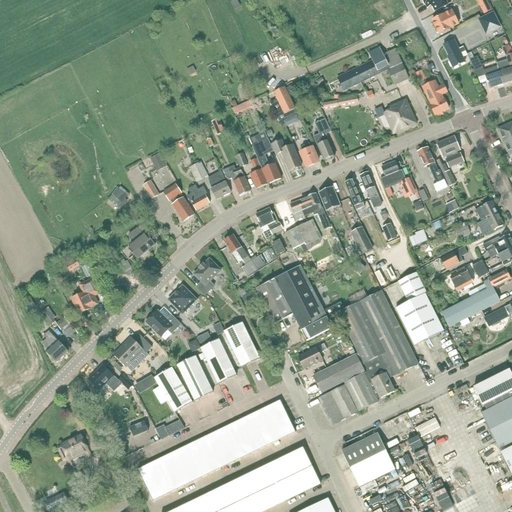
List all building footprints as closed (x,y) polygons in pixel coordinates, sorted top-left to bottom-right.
[(445,0),(421,0),(424,5),(425,5),(427,9),(431,7),(434,12),(451,4),(450,3),(448,5),(445,0)] [(477,0),(484,14),(491,11),(486,0),(477,0)] [(456,24),(453,18),(450,12),(443,15),(432,20),(433,21),(431,23),(433,26),(435,27),(439,34),(450,29),(450,28),(456,24)] [(494,12),(478,20),(486,35),(501,27),(494,12)] [(461,54),(465,52),(463,48),(459,50),(454,40),(443,46),(450,60),(449,60),(453,68),(465,62),(461,54)] [(347,77),(339,81),(344,90),(351,86),(352,87),(390,69),(380,48),(369,54),(373,61),(345,74),(346,76),(347,77)] [(508,67),(511,65),(511,54),(506,56),(508,61),(502,63),(503,65),(497,67),(503,85),(511,81),(511,68),(509,70),(508,67)] [(497,67),(484,71),(477,57),(470,60),(478,78),(485,76),(486,78),(489,90),(503,85),(497,67)] [(306,71),(309,66),(303,63),(300,68),(306,71)] [(390,69),(388,70),(395,86),(398,84),(409,80),(403,66),(402,64),(390,69)] [(423,72),(417,75),(422,88),(431,106),(430,106),(435,116),(449,110),(442,95),(447,93),(443,85),(435,89),(432,84),(427,86),(425,82),(427,81),(423,72)] [(291,99),(289,100),(284,89),(275,93),(280,104),(276,106),(282,120),(297,114),(291,99)] [(264,95),(266,103),(272,101),(270,93),(264,95)] [(361,106),(367,103),(363,95),(357,99),(361,106)] [(382,107),(375,110),(379,118),(385,115),(394,134),(416,124),(406,101),(390,108),(391,110),(385,113),(382,107)] [(238,107),(233,109),(236,115),(241,113),(238,107)] [(290,118),(284,121),(286,127),(293,124),(290,118)] [(324,161),(335,156),(325,134),(330,131),(325,119),(315,124),(319,135),(313,137),(317,146),(318,146),(324,161)] [(217,120),(210,123),(212,128),(219,124),(217,120)] [(510,132),(507,125),(497,130),(507,152),(509,155),(506,155),(500,159),(507,172),(511,170),(511,169),(511,167),(511,164),(511,163),(511,142),(507,133),(510,132)] [(268,138),(267,139),(265,132),(264,130),(258,133),(259,135),(249,139),(251,145),(268,185),(281,179),(275,164),(269,167),(264,156),(262,151),(271,146),(268,138)] [(270,130),(265,132),(267,139),(268,138),(273,136),(270,130)] [(454,138),(438,145),(444,159),(446,157),(448,161),(446,162),(449,168),(463,161),(460,155),(458,156),(457,153),(460,152),(454,138)] [(281,153),(289,172),(301,167),(293,146),(285,149),(281,141),(272,145),(276,155),(281,153)] [(309,143),(301,146),(304,152),(301,153),(307,168),(318,163),(312,148),(311,149),(309,143)] [(440,172),(440,173),(429,149),(418,153),(425,169),(429,167),(433,176),(436,184),(444,180),(440,172)] [(151,159),(156,167),(164,162),(159,154),(151,159)] [(242,155),(236,157),(241,168),(247,166),(242,155)] [(257,190),(268,185),(261,170),(256,159),(251,162),(255,173),(250,175),(257,190)] [(395,162),(388,165),(395,180),(396,184),(400,183),(407,198),(410,196),(418,193),(411,178),(406,180),(402,171),(399,172),(395,162)] [(202,180),(208,177),(201,163),(195,165),(202,180)] [(196,182),(202,180),(195,165),(190,168),(196,182)] [(383,179),(380,180),(384,190),(390,187),(396,184),(395,180),(388,165),(381,168),(386,178),(383,179)] [(444,165),(439,167),(450,189),(456,186),(449,171),(448,172),(444,165)] [(240,168),(236,170),(234,166),(223,171),(227,181),(235,177),(237,181),(233,182),(240,197),(250,192),(240,168)] [(230,193),(225,183),(225,182),(221,172),(208,178),(211,188),(211,187),(212,190),(211,190),(217,200),(230,193)] [(379,196),(375,187),(376,187),(370,173),(360,177),(366,191),(370,200),(379,196)] [(353,180),(345,184),(356,209),(364,206),(353,180)] [(143,186),(152,200),(159,195),(151,181),(143,186)] [(184,222),(194,215),(183,198),(183,199),(180,194),(181,194),(175,185),(164,193),(169,202),(170,201),(173,205),(172,205),(184,222)] [(196,211),(209,204),(205,196),(207,194),(203,188),(198,191),(195,186),(188,190),(191,195),(186,197),(190,204),(192,203),(196,211)] [(118,187),(109,197),(120,206),(129,196),(118,187)] [(390,187),(384,190),(387,198),(393,195),(390,187)] [(340,206),(337,198),(333,189),(319,195),(323,204),(324,204),(327,211),(340,206)] [(424,190),(419,192),(423,202),(428,199),(424,190)] [(331,228),(328,222),(323,208),(322,208),(317,195),(303,201),(308,215),(313,214),(314,216),(318,215),(324,230),(331,228)] [(370,200),(374,209),(383,205),(379,196),(370,200)] [(297,220),(308,215),(303,201),(292,205),(297,220)] [(422,202),(413,206),(416,213),(425,209),(422,202)] [(446,206),(450,214),(459,210),(456,202),(446,206)] [(493,203),(477,211),(483,223),(499,215),(493,203)] [(266,239),(270,237),(272,236),(272,235),(283,230),(280,223),(279,223),(274,213),(272,214),(270,208),(256,215),(258,220),(256,221),(259,227),(261,227),(262,228),(261,229),(263,232),(266,239)] [(483,223),(479,225),(485,237),(505,227),(499,215),(483,223)] [(427,224),(430,230),(438,225),(435,219),(427,224)] [(304,245),(305,246),(321,238),(313,221),(287,234),(289,240),(294,250),(304,245)] [(146,234),(149,231),(144,225),(139,229),(138,228),(128,236),(135,244),(128,249),(137,260),(155,245),(146,234)] [(391,225),(383,228),(388,242),(396,238),(391,225)] [(361,255),(373,249),(362,227),(350,233),(361,255)] [(457,240),(469,236),(466,227),(454,231),(455,232),(449,234),(451,241),(457,239),(457,240)] [(416,235),(410,238),(413,247),(414,247),(420,244),(416,235)] [(499,238),(483,246),(484,248),(486,253),(495,248),(498,254),(498,255),(511,248),(511,242),(508,235),(500,239),(499,238)] [(233,237),(224,243),(238,263),(243,260),(246,265),(242,269),(247,277),(257,270),(250,260),(248,257),(247,257),(233,237)] [(280,241),(274,244),(279,255),(286,252),(280,241)] [(121,256),(126,253),(122,247),(117,250),(121,256)] [(460,264),(459,264),(463,261),(461,258),(467,254),(464,247),(453,253),(454,253),(441,260),(443,264),(447,270),(460,264)] [(511,265),(511,263),(511,262),(511,248),(498,255),(502,263),(503,264),(490,270),(493,275),(511,265)] [(268,263),(276,259),(271,249),(263,254),(268,263)] [(250,260),(257,270),(257,271),(267,264),(261,255),(257,258),(256,256),(250,260)] [(120,262),(128,276),(134,273),(129,265),(125,259),(120,262)] [(210,283),(221,272),(210,260),(204,266),(203,265),(203,266),(204,266),(201,269),(200,269),(199,269),(200,270),(194,276),(202,283),(197,288),(205,297),(214,287),(210,283)] [(76,261),(67,266),(70,272),(79,267),(76,261)] [(472,266),(479,279),(489,274),(482,261),(472,266)] [(341,303),(324,311),(300,265),(256,288),(274,324),(293,315),(307,341),(332,328),(327,317),(338,312),(339,314),(341,313),(361,353),(316,375),(324,393),(346,382),(365,372),(361,363),(365,361),(371,371),(347,383),(347,384),(322,397),(335,425),(359,413),(358,413),(361,412),(380,402),(379,398),(382,396),(383,398),(395,392),(389,380),(419,365),(383,292),(368,299),(364,291),(349,298),(353,307),(345,311),(341,303)] [(457,292),(474,283),(466,269),(465,270),(464,267),(456,272),(457,273),(449,278),(457,292)] [(506,272),(483,284),(487,292),(443,314),(449,328),(460,322),(467,319),(498,303),(494,292),(501,289),(499,286),(510,280),(506,272)] [(413,275),(398,283),(399,283),(408,302),(426,293),(417,274),(413,275)] [(97,305),(93,297),(101,294),(94,279),(80,286),(84,295),(83,295),(83,294),(72,299),(76,309),(78,308),(81,314),(90,309),(89,308),(97,305)] [(169,302),(183,316),(197,302),(183,287),(169,302)] [(250,292),(240,297),(245,306),(254,301),(250,292)] [(405,304),(396,308),(415,346),(443,332),(424,294),(405,304)] [(28,311),(34,306),(30,300),(23,304),(28,311)] [(511,305),(511,306),(510,305),(505,308),(505,307),(483,318),(488,328),(509,317),(511,320),(511,318),(511,305)] [(50,326),(56,322),(47,309),(41,313),(50,326)] [(172,316),(167,321),(158,311),(146,323),(161,338),(168,331),(172,334),(181,325),(172,316)] [(61,330),(69,324),(65,318),(56,323),(61,330)] [(467,319),(460,322),(462,327),(469,324),(467,319)] [(225,332),(242,368),(260,360),(242,324),(225,332)] [(57,341),(51,335),(48,332),(44,336),(47,340),(42,344),(48,350),(46,352),(57,363),(68,352),(57,341)] [(208,333),(198,338),(200,344),(211,339),(208,333)] [(131,339),(115,356),(131,372),(148,355),(147,354),(153,349),(141,337),(136,343),(132,339),(131,339)] [(197,340),(189,344),(193,352),(201,349),(197,340)] [(201,349),(219,385),(237,376),(219,340),(201,349)] [(317,348),(298,357),(305,370),(323,361),(317,348)] [(178,366),(196,402),(214,393),(196,357),(178,366)] [(104,367),(90,382),(100,392),(114,378),(104,367)] [(172,368),(155,379),(175,413),(192,403),(172,368)] [(511,374),(511,371),(476,389),(484,406),(511,391),(511,374)] [(123,376),(118,381),(129,391),(134,386),(123,376)] [(511,443),(511,397),(481,413),(499,450),(511,443)] [(281,421),(288,417),(281,401),(273,405),(281,421)] [(273,424),(281,421),(273,405),(266,408),(273,424)] [(266,428),(273,424),(266,408),(258,412),(266,428)] [(258,432),(266,428),(258,412),(251,416),(258,432)] [(251,435),(258,432),(251,416),(243,419),(251,435)] [(288,437),(296,433),(288,417),(281,421),(288,437)] [(243,439),(251,435),(243,419),(236,423),(243,439)] [(164,425),(156,429),(161,440),(169,436),(184,429),(181,421),(165,428),(164,425)] [(281,440),(288,437),(281,421),(273,424),(281,440)] [(133,438),(149,432),(145,422),(130,428),(133,438)] [(236,443),(243,439),(236,423),(228,427),(236,443)] [(273,444),(281,440),(273,424),(266,428),(273,444)] [(228,446),(236,443),(228,427),(221,430),(228,446)] [(266,447),(273,444),(266,428),(258,432),(266,447)] [(370,428),(335,444),(337,448),(371,432),(370,428)] [(221,450),(228,446),(221,430),(213,434),(221,450)] [(258,451),(266,447),(258,432),(251,435),(258,451)] [(397,469),(388,451),(379,433),(343,450),(362,487),(397,469)] [(213,453),(221,450),(213,434),(205,438),(213,453)] [(251,455),(258,451),(251,435),(243,439),(251,455)] [(64,462),(71,460),(88,452),(80,437),(65,445),(59,451),(64,462)] [(206,457),(213,453),(205,438),(198,441),(206,457)] [(243,458),(251,455),(243,439),(236,443),(243,458)] [(404,444),(411,459),(422,454),(415,439),(404,444)] [(198,461),(206,457),(198,441),(190,445),(198,461)] [(236,462),(243,458),(236,443),(228,446),(236,462)] [(191,464),(198,461),(190,445),(183,448),(191,464)] [(228,466),(236,462),(228,446),(221,450),(228,466)] [(183,468),(191,464),(183,448),(175,452),(183,468)] [(267,466),(277,485),(285,502),(321,484),(303,448),(267,466)] [(511,448),(501,454),(511,475),(511,448)] [(221,469),(228,466),(221,450),(213,453),(221,469)] [(176,472),(183,468),(175,452),(168,456),(176,472)] [(434,464),(444,458),(440,452),(427,460),(434,473),(438,471),(434,464)] [(90,460),(95,471),(109,464),(102,453),(92,459),(90,460)] [(213,473),(221,469),(213,453),(206,457),(213,473)] [(168,475),(176,472),(168,456),(160,459),(168,475)] [(206,477),(213,473),(206,457),(198,461),(206,477)] [(161,479),(168,475),(160,459),(153,463),(161,479)] [(479,464),(481,469),(493,464),(491,459),(479,464)] [(437,464),(440,470),(449,465),(446,460),(437,464)] [(198,480),(206,477),(198,461),(191,464),(198,480)] [(153,482),(161,479),(153,463),(145,467),(153,482)] [(191,484),(198,480),(191,464),(183,468),(191,484)] [(259,470),(268,489),(277,485),(267,466),(259,470)] [(146,486),(153,482),(145,467),(138,470),(146,486)] [(183,487),(191,484),(183,468),(176,472),(183,487)] [(260,493),(268,489),(259,470),(251,474),(260,493)] [(176,491),(183,487),(176,472),(168,475),(176,491)] [(252,497),(260,493),(251,474),(243,478),(252,497)] [(168,495),(176,491),(168,475),(161,479),(168,495)] [(494,492),(511,483),(511,477),(492,487),(494,492)] [(234,482),(244,501),(252,497),(243,478),(234,482)] [(161,498),(168,495),(161,479),(153,482),(161,498)] [(413,479),(398,484),(399,489),(415,485),(413,479)] [(153,502),(161,498),(153,482),(146,486),(153,502)] [(226,486),(236,505),(244,501),(234,482),(226,486)] [(55,485),(37,494),(43,504),(60,495),(55,485)] [(268,489),(276,506),(285,502),(277,485),(268,489)] [(218,490),(227,509),(236,505),(226,486),(218,490)] [(440,487),(429,493),(439,511),(450,506),(440,487)] [(260,493),(268,510),(276,506),(268,489),(260,493)] [(210,493),(218,511),(221,511),(227,509),(218,490),(210,493)] [(202,497),(208,511),(218,511),(210,493),(202,497)] [(259,511),(263,511),(268,510),(260,493),(252,497),(259,511)] [(193,501),(198,511),(208,511),(202,497),(193,501)] [(249,511),(259,511),(252,497),(244,501),(249,511)] [(399,499),(404,511),(411,508),(405,497),(399,499)] [(309,511),(322,511),(332,507),(328,499),(308,509),(309,511)] [(395,511),(397,510),(393,500),(370,510),(370,511),(395,511)] [(185,505),(188,511),(198,511),(193,501),(185,505)] [(238,511),(249,511),(244,501),(236,505),(238,511)]
